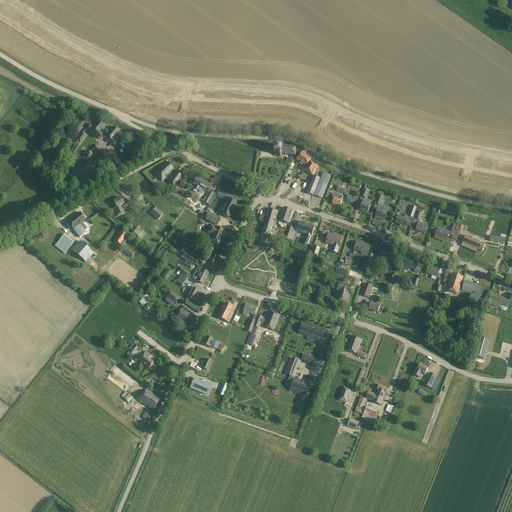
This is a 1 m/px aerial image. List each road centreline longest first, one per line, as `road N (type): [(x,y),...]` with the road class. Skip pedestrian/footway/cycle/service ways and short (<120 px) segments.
road 1 (unclassified): [(511,209),(360,172),(294,140),(182,133),(121,114)]
road 2 (unclassified): [(511,382),(472,376),(387,333),(218,281)]
road 3 (unclassified): [(511,279),(260,192)]
road 4 (unclassified): [(119,511),(218,281)]
road 5 (unclassified): [(0,242),(171,146)]
road 6 (unclassified): [(121,114),(0,54)]
